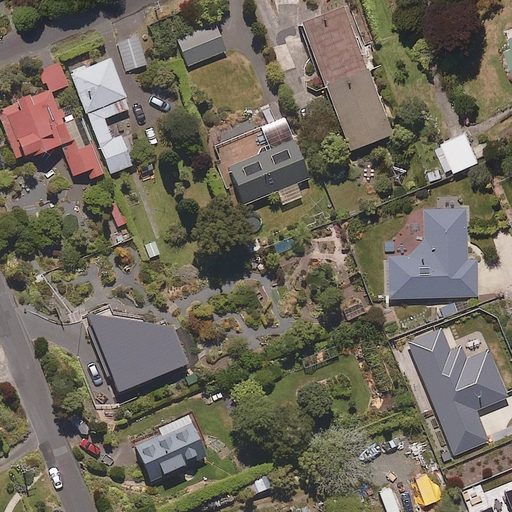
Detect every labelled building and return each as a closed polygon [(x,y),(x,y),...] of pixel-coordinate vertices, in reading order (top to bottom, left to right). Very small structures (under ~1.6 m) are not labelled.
[(341,4),(299,20),(347,148),(389,131),(341,4)] [(224,50),(212,21),(175,35),(186,65),(224,50)] [(511,31),(506,33),(509,43),(502,45),(511,77),(511,31)] [(145,63),(136,35),(116,42),(125,70),(145,63)] [(126,106),(105,55),(66,71),(108,172),(130,163),(118,134),(110,138),(101,117),(126,106)] [(56,62),(36,70),(43,89),(25,96),(22,89),(6,96),(9,103),(0,106),(0,124),(14,159),(57,141),(70,173),(89,166),(92,175),(100,172),(89,143),(82,146),(69,114),(61,117),(51,94),(56,92),(55,88),(65,84),(56,62)] [(277,114),(211,143),(216,155),(211,158),(225,188),(235,184),(243,202),(274,189),(281,203),(306,192),(299,178),(304,175),(277,114)] [(464,130),(433,143),(444,169),(451,166),(453,170),(477,160),(464,130)] [(466,260),(464,208),(421,210),(422,245),(414,245),(415,253),(384,254),(385,298),(476,295),(475,259),(466,260)] [(448,349),(438,327),(405,341),(454,455),(488,440),(474,409),(506,395),(486,348),(463,358),(458,345),(448,349)] [(308,389),(315,408),(341,397),(338,391),(349,387),(344,374),(308,389)] [(203,455),(190,426),(201,422),(195,409),(184,414),(183,412),(154,425),(128,437),(141,464),(148,480),(203,455)]
